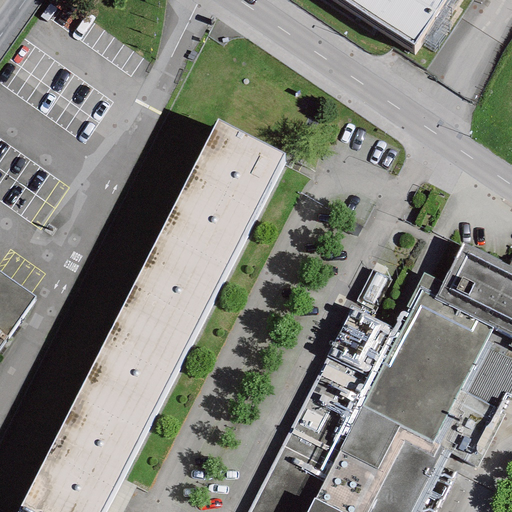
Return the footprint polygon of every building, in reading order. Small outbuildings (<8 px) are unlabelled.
[(351,0),(413,42),(440,0),(351,0)] [(21,505),(35,511),(99,511),(281,153),(217,120),(21,505)] [(511,267),(463,242),(442,282),(434,297),(493,328),(511,337),(511,267)] [(0,272),(0,346),(35,297),(0,272)] [(433,443),(493,328),(434,297),(442,282),(424,274),(392,329),(351,307),(248,511),(410,511),(443,448),(433,443)] [(511,337),(493,328),(433,443),(443,448),(477,466),(504,414),(500,412),(511,389),(511,337)]
